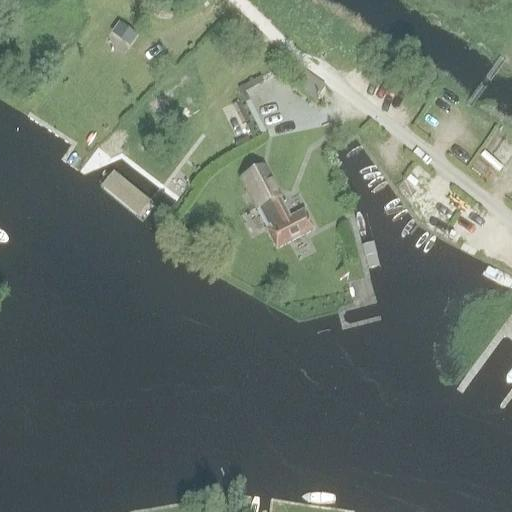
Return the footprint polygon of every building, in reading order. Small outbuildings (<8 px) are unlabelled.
[(135,36),(120,25),(113,34),(129,46),(135,36)] [(305,74),(296,87),(316,101),(325,88),(305,74)] [(257,80),(242,87),(245,93),(260,86),(257,80)] [(239,102),(232,105),(242,126),(249,122),(239,102)] [(314,231),(304,211),(290,219),(264,169),(241,181),(256,209),(259,208),(260,210),(258,211),(267,228),(269,227),(270,229),(266,231),(276,251),(314,231)]
